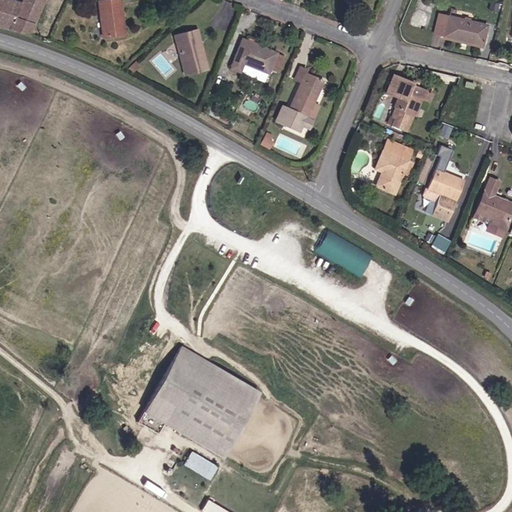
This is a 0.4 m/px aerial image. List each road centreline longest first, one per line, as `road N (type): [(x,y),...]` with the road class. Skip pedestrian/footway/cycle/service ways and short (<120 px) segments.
road 1 (unknown): [(230,148),(209,177),(205,217),(451,360),(502,426),(511,478),(500,511)]
road 2 (tertiary): [(0,41),(91,72),(318,197)]
road 3 (tertiary): [(318,197),(511,327)]
road 4 (unclassified): [(318,197),(376,47)]
road 5 (residential): [(511,78),(376,47)]
road 6 (residential): [(261,0),(376,47)]
